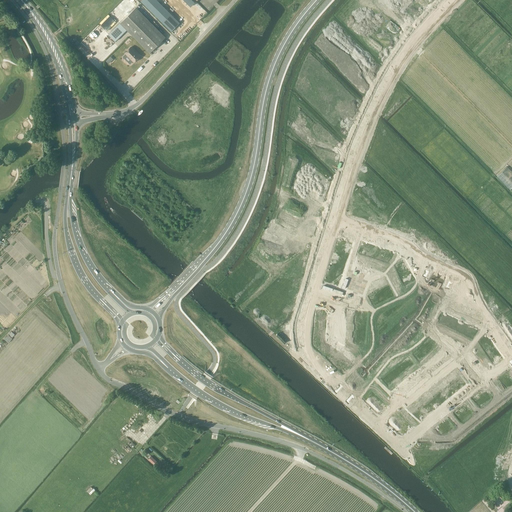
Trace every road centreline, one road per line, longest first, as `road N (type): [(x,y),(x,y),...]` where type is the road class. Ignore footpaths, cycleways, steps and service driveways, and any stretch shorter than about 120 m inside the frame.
road 1 (residential): [(484,379),(404,447),(313,364),(300,325),(332,226)]
road 2 (secondary): [(316,0),(270,74),(240,207),(173,292)]
road 3 (residential): [(332,226),(389,72),(449,0)]
road 4 (unclassified): [(307,451),(178,415),(98,369)]
road 5 (unclassified): [(72,118),(139,103),(235,0)]
road 6 (secondary): [(163,363),(228,409),(305,437)]
road 7 (secondary): [(305,437),(173,354)]
road 8 (unclassified): [(98,369),(66,302),(55,227)]
road 9 (secondary): [(414,511),(305,437)]
road 10 (secondary): [(72,118),(51,42),(21,0)]
